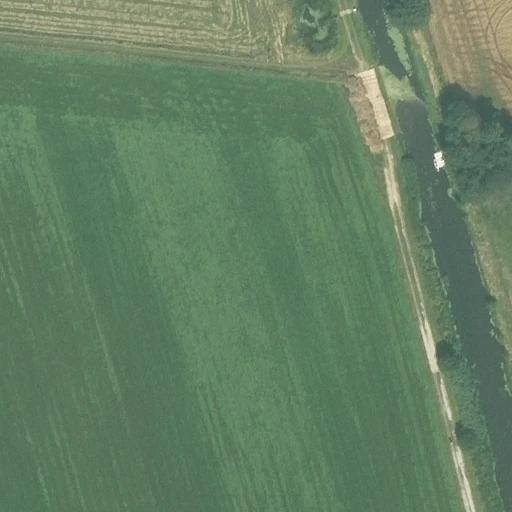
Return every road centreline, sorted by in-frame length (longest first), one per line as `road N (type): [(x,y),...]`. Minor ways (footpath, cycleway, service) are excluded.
road 1 (track): [(359,64),(475,511)]
road 2 (track): [(0,37),(313,69),(359,64)]
